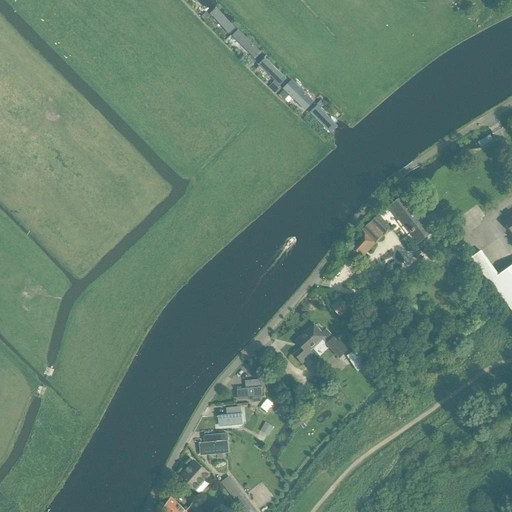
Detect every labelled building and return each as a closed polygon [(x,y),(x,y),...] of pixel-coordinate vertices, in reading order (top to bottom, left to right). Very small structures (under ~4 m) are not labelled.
[(206,0),(196,0),(207,11),(212,5),(206,0)] [(216,8),(210,14),(230,35),(236,30),(216,8)] [(238,30),(232,37),(255,60),(261,54),(238,30)] [(246,61),(251,66),(255,62),(250,57),(246,61)] [(265,58),(259,64),(282,86),(288,80),(265,58)] [(290,81),(283,89),(306,111),(314,104),(290,81)] [(316,108),(310,114),(334,137),(339,131),(316,108)] [(489,135),(477,142),(480,147),(492,140),(489,135)] [(416,244),(432,232),(419,215),(424,212),(418,205),(414,208),(404,196),(388,208),(416,244)] [(383,218),(390,212),(388,209),(380,215),(383,218)] [(375,244),(390,227),(376,214),(361,231),(364,233),(347,253),(358,263),(374,243),(375,244)] [(511,215),(503,222),(511,234),(511,215)] [(511,266),(499,276),(481,251),(471,258),(489,283),(490,282),(511,311),(511,266)] [(339,317),(348,309),(339,299),(330,307),(339,317)] [(391,306),(385,312),(389,317),(396,310),(391,306)] [(325,329),(321,333),(313,325),(298,340),(303,346),(293,355),(301,364),(312,353),(310,351),(322,340),(326,344),(325,344),(339,359),(348,350),(335,336),(333,337),(325,329)] [(346,356),(357,372),(367,366),(356,350),(346,356)] [(257,374),(253,368),(249,371),(251,373),(252,374),(254,379),(259,378),(257,374)] [(245,390),(237,391),(238,399),(249,398),(249,401),(252,403),(261,402),(259,389),(258,380),(244,381),(245,390)] [(280,405),(276,411),(285,417),(289,412),(280,405)] [(241,425),(240,416),(239,407),(226,408),(226,417),(218,418),(219,426),(241,425)] [(269,436),(274,428),(264,422),(260,431),(269,436)] [(205,444),(199,444),(199,445),(200,453),(222,451),(228,451),(227,441),(228,441),(227,434),(204,436),(205,444)] [(194,462),(181,476),(190,485),(195,489),(195,490),(199,493),(208,483),(204,479),(208,475),(206,474),(194,462)] [(252,511),(227,478),(221,483),(243,511),(252,511)] [(186,511),(171,496),(160,511),(161,511),(186,511)] [(209,511),(196,498),(190,505),(197,511),(209,511)]
